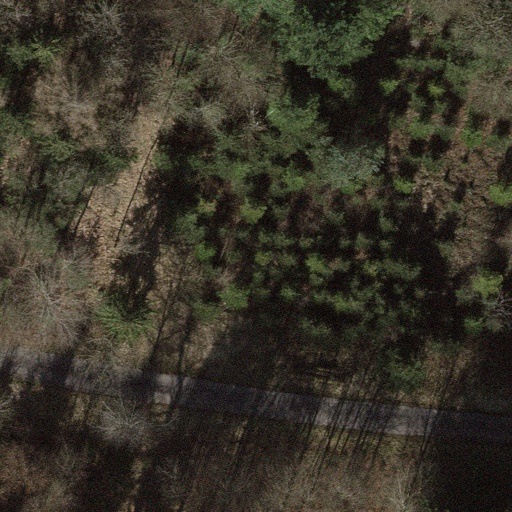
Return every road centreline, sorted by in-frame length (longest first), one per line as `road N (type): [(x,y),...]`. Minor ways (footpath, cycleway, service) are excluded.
road 1 (track): [(0,356),(311,410),(511,430)]
road 2 (track): [(187,392),(152,235),(139,0)]
